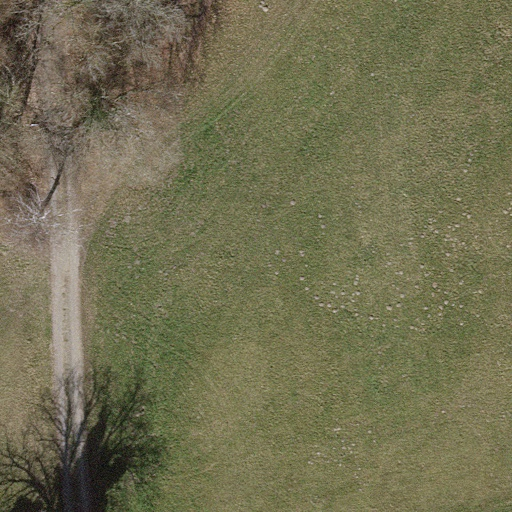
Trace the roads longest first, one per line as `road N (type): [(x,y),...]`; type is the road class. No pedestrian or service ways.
road 1 (track): [(91,511),(78,253),(49,0)]
road 2 (track): [(203,0),(78,253)]
